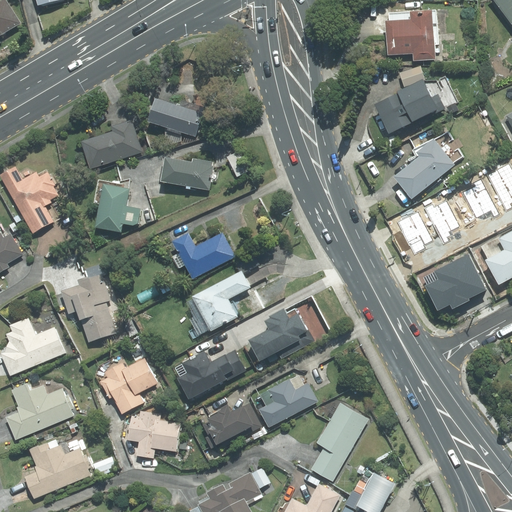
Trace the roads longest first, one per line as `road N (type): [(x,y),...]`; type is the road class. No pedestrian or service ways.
road 1 (primary): [(302,0),(335,215)]
road 2 (primary): [(418,370),(335,215)]
road 3 (primary): [(335,215),(295,141),(273,72)]
road 4 (primary): [(486,511),(418,370)]
road 5 (primary): [(463,511),(418,370)]
road 6 (primary): [(418,370),(511,485)]
road 7 (primary): [(124,43),(0,113)]
road 8 (primary): [(418,370),(511,468)]
road 9 (primary): [(273,72),(237,32),(171,17)]
